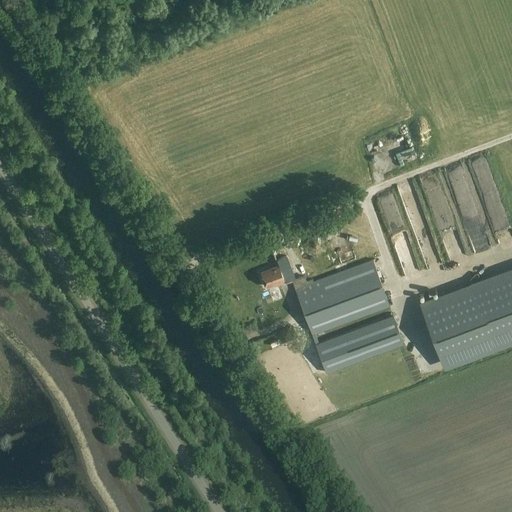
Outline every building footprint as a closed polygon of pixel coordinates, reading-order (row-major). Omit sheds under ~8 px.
[(467,256),(444,185),(429,190),(453,260),(467,256)] [(345,217),(348,226),(364,220),(361,211),(345,217)] [(272,250),(278,266),(260,273),(263,281),(261,281),(263,286),(265,286),(266,287),(274,284),(274,285),(284,281),(285,284),(292,281),(326,373),(403,344),(392,315),(319,342),(316,334),(389,307),(372,260),(312,282),(311,280),(305,282),(304,277),(333,266),(320,232),(272,250)] [(405,272),(419,269),(414,244),(400,247),(405,272)] [(511,269),(421,304),(446,371),(511,345),(511,269)]
